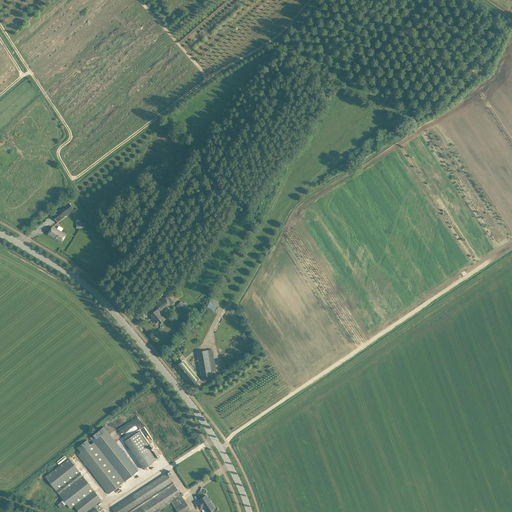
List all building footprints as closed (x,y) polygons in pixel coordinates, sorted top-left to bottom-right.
[(57,222),(74,209),(69,203),(53,216),(52,216),(57,222),(58,222),(57,222)] [(52,226),(47,234),(61,242),(66,234),(52,226)] [(161,311),(173,301),(169,297),(166,299),(165,297),(163,298),(159,302),(156,305),(158,308),(151,314),(153,317),(151,318),(156,323),(157,322),(159,321),(158,321),(159,320),(162,323),(166,319),(167,319),(165,318),(163,316),(161,315),(161,314),(159,316),(157,313),(160,310),(161,311)] [(201,377),(212,376),(207,350),(197,352),(201,377)] [(185,362),(184,364),(181,361),(175,366),(192,386),(198,381),(196,378),(197,377),(185,362)] [(104,426),(90,437),(94,442),(90,445),(81,452),(78,454),(109,494),(115,489),(117,491),(120,489),(118,486),(138,471),(104,426)] [(139,431),(125,441),(143,469),(158,459),(139,431)] [(81,452),(90,445),(87,440),(77,447),(81,452)] [(74,505),(78,511),(85,511),(101,500),(69,458),(45,476),(63,499),(63,500),(66,503),(70,508),(74,505)] [(155,511),(165,506),(166,507),(168,506),(168,504),(171,502),(177,511),(184,511),(190,508),(167,473),(112,508),(114,511),(155,511)] [(209,511),(215,509),(206,495),(195,502),(200,510),(204,508),(206,511),(209,511)] [(56,504),(60,508),(66,503),(63,500),(63,499),(56,504)]
